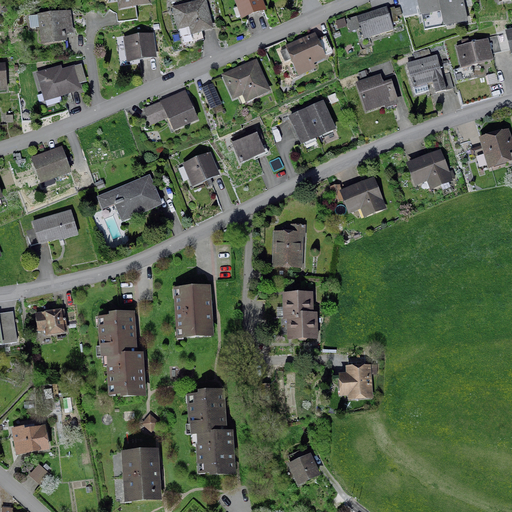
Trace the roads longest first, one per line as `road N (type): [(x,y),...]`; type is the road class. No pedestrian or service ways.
road 1 (residential): [(511,104),(452,119),(135,263),(0,293)]
road 2 (residential): [(356,0),(96,113),(0,145)]
